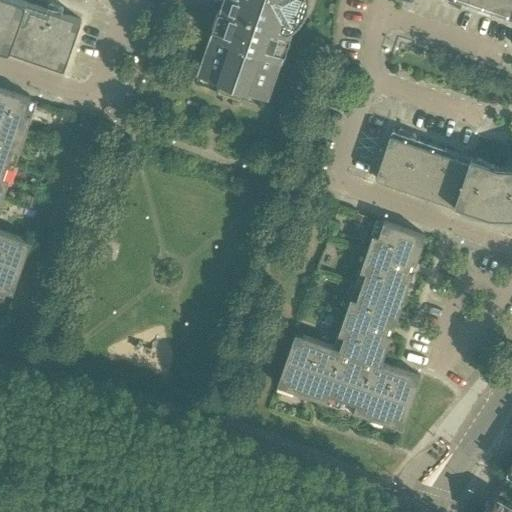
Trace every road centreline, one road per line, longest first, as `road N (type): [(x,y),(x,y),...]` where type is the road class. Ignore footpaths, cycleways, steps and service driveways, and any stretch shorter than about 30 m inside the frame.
road 1 (residential): [(511,248),(338,181),(369,81)]
road 2 (residential): [(0,66),(94,100),(127,0)]
road 3 (residential): [(436,511),(511,389)]
road 4 (residential): [(501,56),(377,12)]
